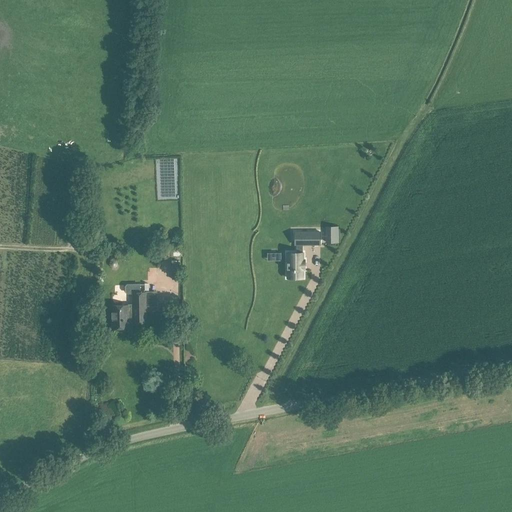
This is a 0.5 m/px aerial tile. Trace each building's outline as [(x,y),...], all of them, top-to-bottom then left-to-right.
[(295,245),(297,245),(297,253),(287,253),(287,278),(303,278),(303,270),(305,270),(305,260),(303,260),(303,253),(302,253),(302,245),(320,245),(320,232),(295,232),(295,245)] [(110,262),(109,264),(110,266),(111,268),(114,268),(116,268),(117,266),(118,264),(117,262),(116,260),(114,260),(111,260),(110,262)] [(189,268),(191,295),(237,292),(237,287),(260,285),(259,277),(227,279),(226,265),(189,268)] [(166,268),(156,268),(156,281),(166,281),(166,268)] [(180,280),(180,268),(172,268),(172,280),(180,280)] [(128,305),(111,306),(112,329),(128,328),(128,322),(132,322),(132,324),(147,323),(147,307),(146,292),(145,292),(140,292),(140,285),(140,284),(127,284),(125,287),(125,292),(127,294),(132,294),(132,304),(128,305)] [(128,303),(126,298),(123,299),(122,292),(116,293),(118,305),(128,303)] [(261,299),(256,299),(256,295),(229,297),(230,308),(261,306),(261,299)]
